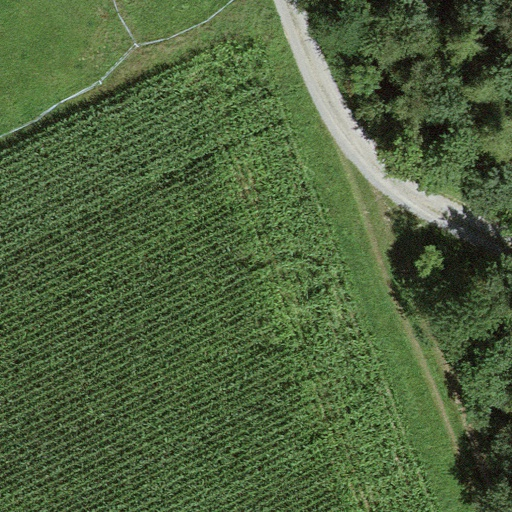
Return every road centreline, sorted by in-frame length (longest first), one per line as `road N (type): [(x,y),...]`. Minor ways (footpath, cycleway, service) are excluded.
road 1 (track): [(477,511),(350,154)]
road 2 (track): [(511,249),(417,205),(350,154),(280,0)]
